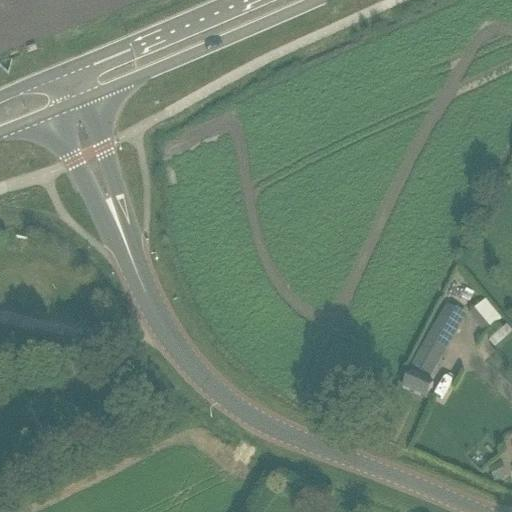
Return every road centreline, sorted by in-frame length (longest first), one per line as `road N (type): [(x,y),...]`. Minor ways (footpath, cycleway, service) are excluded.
road 1 (unclassified): [(477,511),(238,408),(174,345),(122,238)]
road 2 (secondary): [(89,97),(319,0)]
road 3 (secondary): [(232,0),(54,74)]
road 4 (unclassified): [(122,238),(126,216),(89,97)]
road 5 (unclassified): [(53,111),(104,223),(122,238)]
